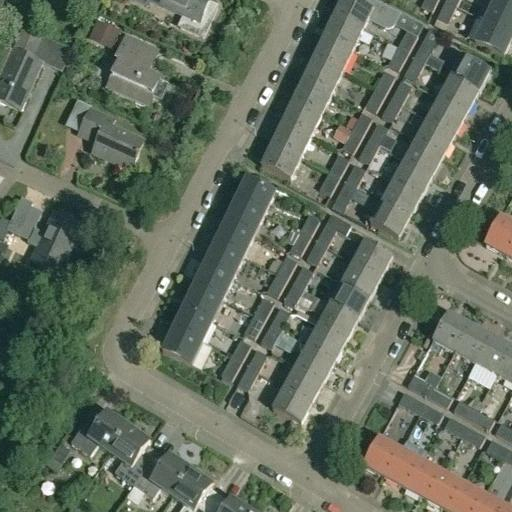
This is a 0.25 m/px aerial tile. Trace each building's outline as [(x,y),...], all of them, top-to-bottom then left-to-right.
[(135,0),(134,3),(149,10),(151,5),(183,19),(178,30),(204,42),(220,9),(211,5),(213,0),(135,0)] [(348,0),(345,0),(336,20),(365,35),(376,13),(348,0)] [(428,0),(423,11),(433,17),(441,0),(428,0)] [(462,0),(449,0),(447,6),(457,11),(462,0)] [(511,0),(498,0),(497,5),(511,12),(511,0)] [(511,38),(511,12),(497,5),(486,26),(511,38)] [(438,24),(449,29),(457,11),(447,6),(438,24)] [(95,20),(90,34),(95,36),(91,46),(109,53),(113,44),(115,45),(121,30),(95,20)] [(355,56),(365,35),(336,20),(325,42),(355,56)] [(505,62),(511,47),(511,38),(486,26),(476,48),(505,62)] [(15,55),(33,64),(44,40),(24,31),(13,55),(15,55)] [(406,34),(397,52),(408,58),(417,40),(406,34)] [(415,63),(425,68),(440,39),(430,34),(415,63)] [(118,63),(122,65),(109,93),(148,111),(162,82),(149,76),(159,55),(128,40),(118,63)] [(325,42),(315,64),(344,78),(355,56),(325,42)] [(408,58),(397,52),(388,69),(399,75),(408,58)] [(15,55),(0,88),(0,106),(21,116),(43,68),(33,64),(15,55)] [(452,82),(481,98),(493,77),(464,61),(452,82)] [(425,68),(415,63),(406,79),(416,85),(425,68)] [(304,86),(334,100),(344,78),(315,64),(304,86)] [(387,101),(397,83),(386,78),(376,95),(387,101)] [(441,103),(469,119),(481,98),(452,82),(441,103)] [(304,86),(294,107),(323,122),(334,100),(304,86)] [(403,111),(413,93),(403,87),(393,105),(403,111)] [(376,95),(366,113),(377,119),(387,101),(376,95)] [(429,124),(458,140),(469,119),(441,103),(429,124)] [(393,105),(383,123),(394,129),(403,111),(393,105)] [(294,107),(283,129),(313,143),(323,122),(294,107)] [(132,176),(146,147),(112,132),(116,125),(93,114),(81,141),(99,149),(94,159),(132,176)] [(363,120),(353,137),(364,143),(373,125),(363,120)] [(446,161),(458,140),(429,124),(417,146),(446,161)] [(283,129),(273,151),(302,165),(313,143),(283,129)] [(380,153),(390,135),(379,129),(370,147),(380,153)] [(353,137),(344,155),(354,160),(364,143),(353,137)] [(406,167),(435,183),(446,161),(417,146),(406,167)] [(360,164),(370,170),(380,153),(370,147),(360,164)] [(273,151),(262,172),(292,187),(302,165),(273,151)] [(340,162),(330,179),(341,185),(350,167),(340,162)] [(423,204),(435,183),(406,167),(394,188),(423,204)] [(357,194),(367,177),(357,171),(347,188),(357,194)] [(331,202),(341,185),(330,179),(320,196),(331,202)] [(266,221),(277,199),(248,185),(237,207),(266,221)] [(347,188),(337,206),(348,212),(357,194),(347,188)] [(383,209),(411,225),(423,204),(394,188),(383,209)] [(8,235),(19,240),(33,208),(23,203),(8,235)] [(237,207),(226,228),(256,243),(266,221),(237,207)] [(383,209),(371,230),(400,246),(411,225),(383,209)] [(40,252),(34,266),(62,279),(83,231),(56,218),(46,238),(35,233),(28,247),(40,252)] [(327,230),(318,248),(328,254),(338,236),(346,241),(352,230),(331,219),(326,229),(327,230)] [(321,226),(311,220),(301,238),(311,244),(321,226)] [(486,251),(507,263),(511,254),(511,228),(502,223),(486,251)] [(226,228),(216,250),(245,264),(256,243),(226,228)] [(291,255),(302,261),(311,244),(301,238),(291,255)] [(0,268),(9,250),(0,245),(0,268)] [(308,266),(318,271),(328,254),(318,248),(308,266)] [(383,284),(395,263),(366,248),(355,268),(383,284)] [(216,250),(205,272),(234,286),(245,264),(216,250)] [(278,263),(273,265),(268,273),(279,279),(278,280),(289,286),(298,268),(288,262),(285,268),(278,263)] [(372,305),(383,284),(355,268),(343,289),(372,305)] [(234,286),(205,272),(194,294),(224,308),(234,286)] [(315,278),(304,272),(295,289),(307,291),(315,278)] [(279,303),(289,286),(278,280),(268,298),(279,303)] [(295,313),(307,291),(295,289),(285,307),(295,313)] [(343,289),(331,310),(360,326),(372,305),(343,289)] [(224,308),(194,294),(184,316),(213,330),(224,308)] [(265,305),(255,322),(265,328),(275,311),(265,305)] [(348,347),(360,326),(331,310),(320,331),(348,347)] [(281,314),(272,331),(283,336),(292,320),(281,314)] [(184,316),(173,337),(202,352),(213,330),(184,316)] [(433,347),(455,359),(470,330),(449,319),(433,347)] [(256,346),(265,328),(255,322),(245,340),(256,346)] [(491,342),(470,330),(455,359),(476,370),(491,342)] [(283,336),(272,331),(262,349),(272,355),(276,349),(291,357),(295,355),(304,360),(308,352),(299,347),(300,346),(283,336)] [(320,331),(308,352),(337,368),(348,347),(320,331)] [(192,372),(202,352),(173,337),(162,359),(192,372)] [(421,361),(429,345),(417,340),(410,355),(421,361)] [(476,370),(497,382),(511,353),(511,352),(491,342),(476,370)] [(242,347),(232,364),(243,370),(252,352),(242,347)] [(325,389),(337,368),(308,352),(304,360),(296,373),(325,389)] [(511,353),(497,382),(511,389),(511,353)] [(268,362),(258,356),(248,374),(259,380),(268,362)] [(222,382),(233,388),(243,370),(232,364),(222,382)] [(296,373),(285,394),(313,410),(325,389),(296,373)] [(238,391),(249,397),(259,380),(248,374),(238,391)] [(432,396),(413,386),(407,396),(426,407),(432,396)] [(302,431),(313,410),(285,394),(273,415),(302,431)] [(451,407),(432,396),(426,407),(445,417),(451,407)] [(422,413),(402,402),(397,413),(416,423),(422,413)] [(475,420),(457,410),(452,421),(469,430),(475,420)] [(416,423),(436,434),(442,424),(422,413),(416,423)] [(99,450),(111,459),(129,432),(108,418),(101,428),(90,421),(72,448),(91,462),(99,450)] [(493,429),(475,420),(469,430),(487,440),(493,429)] [(466,437),(448,427),(443,438),(460,447),(466,437)] [(115,478),(134,492),(153,465),(144,458),(151,447),(129,432),(111,459),(123,467),(115,478)] [(511,451),(511,439),(500,433),(494,443),(511,453),(511,451)] [(460,447),(478,457),(484,446),(466,437),(460,447)] [(364,472),(385,483),(401,455),(404,449),(393,443),(390,449),(380,444),(364,472)] [(51,463),(61,470),(71,456),(61,449),(51,463)] [(485,460),(502,470),(508,460),(490,450),(485,460)] [(385,483),(407,495),(422,467),(401,455),(385,483)] [(511,461),(508,460),(502,470),(511,475),(511,461)] [(163,471),(153,465),(134,492),(153,505),(161,494),(173,502),(192,475),(171,461),(163,471)] [(443,478),(422,467),(407,495),(428,506),(443,478)] [(183,511),(212,511),(215,507),(206,501),(213,490),(192,475),(173,502),(185,510),(183,511)] [(428,506),(438,511),(451,511),(464,489),(443,478),(428,506)] [(478,511),(485,501),(464,489),(451,511),(478,511)] [(505,511),(485,501),(478,511),(505,511)] [(245,511),(233,503),(226,511),(221,511),(215,507),(212,511),(245,511)]
